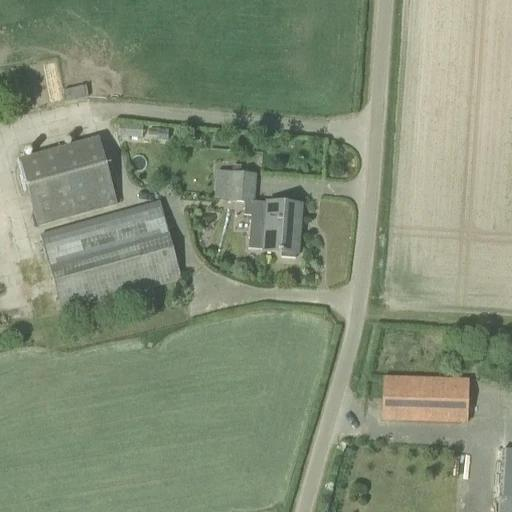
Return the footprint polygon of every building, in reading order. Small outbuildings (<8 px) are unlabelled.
[(20,162),(38,227),(117,206),(99,140),(20,162)] [(297,255),(301,206),(267,204),(267,205),(253,203),(255,177),(231,175),(229,203),(245,204),(243,218),(251,219),(248,251),(263,252),(263,253),(281,254),(281,259),(295,260),(296,255),(297,255)] [(181,280),(180,275),(161,208),(55,237),(54,232),(40,236),(62,313),(181,280)] [(469,383),(383,380),(381,421),(468,424),(469,400),(468,400),(469,383)] [(511,511),(511,452),(503,452),(499,511),(511,511)]
